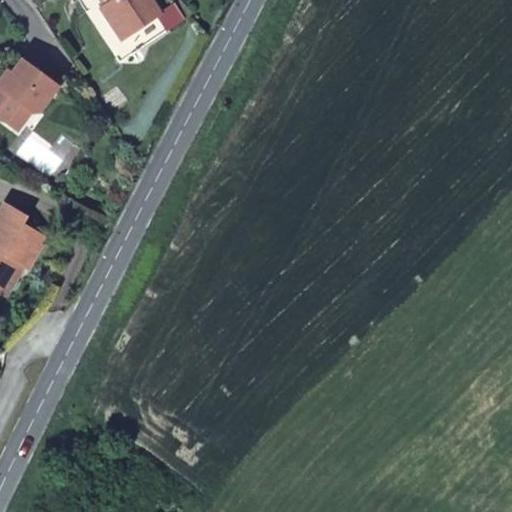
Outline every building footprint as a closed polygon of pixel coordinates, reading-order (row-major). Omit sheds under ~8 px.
[(102,0),(106,5),(102,8),(114,25),(120,20),(130,35),(162,12),(153,0),(102,0)] [(120,20),(114,25),(124,39),(130,35),(120,20)] [(20,100),(32,108),(42,108),(58,83),(23,59),(14,72),(9,68),(0,81),(0,113),(6,118),(20,100)] [(27,115),(32,108),(20,100),(6,118),(18,126),(27,115)] [(0,283),(16,293),(29,272),(34,258),(44,262),(55,229),(29,220),(31,213),(8,204),(0,224),(0,283)] [(0,295),(11,302),(16,293),(0,283),(0,295)]
